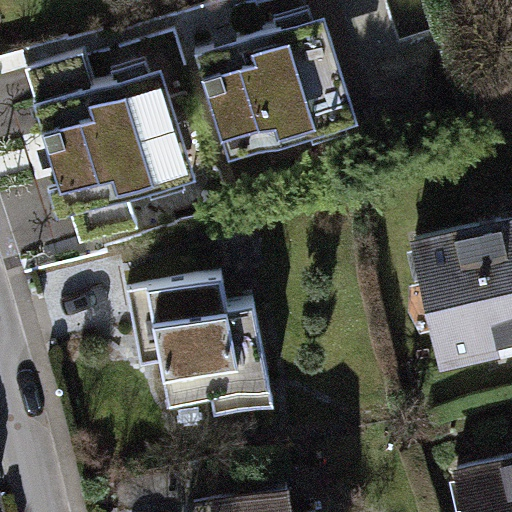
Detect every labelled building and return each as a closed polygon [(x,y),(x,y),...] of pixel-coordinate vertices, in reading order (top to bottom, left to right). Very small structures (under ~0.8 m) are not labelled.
[(415,0),(235,0),(24,69),(80,249),(456,127),(415,0)] [(511,0),(501,0),(504,11),(511,9),(511,0)] [(511,216),(417,240),(445,351),(511,334),(511,216)] [(230,283),(150,293),(166,425),(282,410),(274,344),(239,348),(230,283)] [(511,511),(511,440),(456,455),(471,511),(511,511)] [(293,469),(213,485),(218,511),(325,511),(322,495),(300,499),(293,469)]
